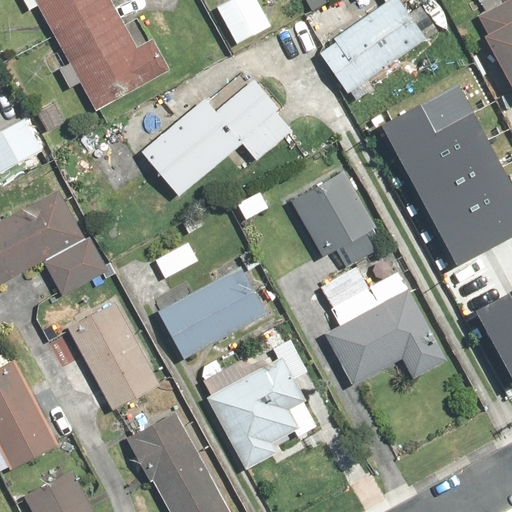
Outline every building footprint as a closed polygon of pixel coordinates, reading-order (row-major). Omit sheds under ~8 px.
[(21,0),(27,11),(37,6),(68,65),(58,70),(68,90),(81,84),(95,111),(169,71),(152,39),(137,47),(111,0),(21,0)] [(256,0),(230,0),(215,9),(236,45),(271,25),(256,0)] [(335,0),(305,0),(303,2),(317,23),(341,8),(335,0)] [(335,42),(318,55),(348,96),(438,31),(420,6),(407,15),(396,0),(383,0),(385,3),(333,39),(335,42)] [(511,0),(507,0),(478,17),(487,33),(481,37),(511,91),(511,0)] [(291,131),(242,72),(207,102),(203,98),(140,154),(178,197),(241,145),(254,162),(291,131)] [(382,124),(452,262),(511,232),(511,188),(459,85),(382,124)] [(0,171),(41,149),(24,118),(0,131),(0,171)] [(301,237),(307,234),(320,258),(336,250),(345,267),(383,247),(343,173),(290,201),(297,215),(291,218),(301,237)] [(46,196),(0,221),(0,286),(42,265),(57,294),(108,268),(90,232),(83,236),(64,199),(51,206),(46,196)] [(197,260),(187,242),(154,260),(164,278),(197,260)] [(340,323),(321,334),(353,388),(401,361),(412,380),(447,360),(395,271),(369,286),(357,266),(320,288),(340,323)] [(262,315),(236,268),(156,313),(182,360),(262,315)] [(511,293),(477,312),(511,375),(511,293)] [(116,303),(66,330),(106,405),(156,379),(116,303)] [(212,393),(204,398),(244,469),(321,426),(295,380),(309,372),(284,327),(201,374),(212,393)] [(6,353),(0,355),(0,461),(3,469),(55,445),(16,362),(11,364),(6,353)] [(230,511),(172,409),(125,436),(167,511),(230,511)] [(92,511),(72,472),(22,497),(29,511),(92,511)]
